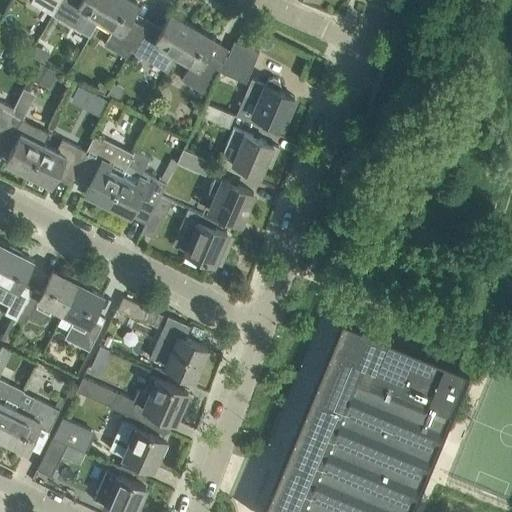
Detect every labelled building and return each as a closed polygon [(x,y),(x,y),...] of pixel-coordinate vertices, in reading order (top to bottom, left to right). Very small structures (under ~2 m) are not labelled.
[(34,0),(54,11),(60,0),(34,0)] [(82,14),(96,22),(109,0),(60,0),(54,11),(77,24),(82,14)] [(126,55),(130,49),(141,28),(127,20),(137,2),(133,0),(109,0),(96,22),(111,31),(105,42),(126,55)] [(166,70),(173,59),(193,25),(170,12),(160,30),(145,21),(141,28),(130,49),(151,61),(166,70)] [(0,24),(0,39),(5,43),(10,34),(8,28),(0,24)] [(193,25),(173,59),(188,68),(182,78),(204,91),(220,64),(204,55),(214,38),(193,25)] [(253,65),(226,53),(219,70),(246,81),(253,65)] [(38,61),(31,74),(50,84),(56,71),(38,61)] [(245,93),(258,99),(253,113),(282,125),(294,96),(278,89),(281,84),(278,78),(273,76),(268,78),(265,83),(252,77),(245,93)] [(98,81),(94,88),(104,93),(107,87),(98,81)] [(5,161),(29,172),(44,143),(31,136),(37,125),(21,117),(33,93),(24,88),(14,107),(11,113),(0,134),(0,141),(12,148),(5,161)] [(0,134),(11,113),(14,107),(0,100),(0,134)] [(201,114),(229,126),(234,114),(207,102),(201,114)] [(266,140),(233,126),(218,163),(238,172),(242,165),(261,173),(265,163),(271,165),(279,146),(266,140)] [(85,191),(107,202),(123,173),(128,161),(132,153),(94,134),(87,149),(76,171),(91,178),(85,191)] [(56,149),(44,143),(29,172),(51,183),(57,171),(73,179),(76,171),(87,149),(62,137),(56,149)] [(184,146),(178,159),(206,172),(212,159),(184,146)] [(128,161),(123,173),(107,202),(130,214),(137,200),(152,208),(160,194),(167,180),(171,171),(166,168),(161,178),(140,167),(128,161)] [(241,221),(253,191),(214,174),(208,189),(215,192),(209,207),(241,221)] [(171,200),(160,194),(152,208),(142,229),(154,235),(171,200)] [(221,245),(227,232),(199,220),(202,213),(188,207),(179,228),(191,234),(185,249),(220,264),(227,247),(221,245)] [(14,318),(30,287),(21,282),(32,259),(7,246),(0,259),(0,301),(7,305),(4,313),(14,318)] [(52,305),(63,311),(77,281),(53,269),(41,292),(30,287),(14,318),(23,323),(27,315),(43,323),(52,305)] [(89,350),(102,323),(91,318),(103,294),(77,281),(63,311),(74,316),(64,337),(89,350)] [(167,315),(123,295),(118,307),(143,319),(161,327),(167,315)] [(264,508),(262,511),(407,511),(435,446),(440,432),(447,416),(452,404),(459,387),(463,378),(467,369),(447,361),(428,353),(420,350),(407,345),(386,336),(378,333),(343,318),(342,318),(298,424),(292,439),(277,475),(264,508)] [(156,359),(194,376),(207,346),(167,329),(154,357),(156,357),(156,359)] [(138,404),(80,378),(75,390),(110,405),(124,410),(142,418),(147,407),(175,420),(188,390),(156,376),(149,393),(144,391),(138,404)] [(15,407),(22,392),(23,390),(0,379),(0,436),(0,437),(15,407)] [(22,392),(15,407),(0,437),(26,449),(37,425),(48,430),(58,409),(22,392)] [(62,416),(53,436),(67,443),(87,451),(93,437),(89,436),(92,429),(62,416)] [(117,433),(110,448),(126,455),(149,466),(154,467),(166,438),(135,425),(123,419),(117,433)] [(53,436),(37,468),(51,475),(67,443),(53,436)] [(93,498),(125,511),(133,511),(145,485),(118,473),(121,466),(110,461),(94,498),(93,498)]
